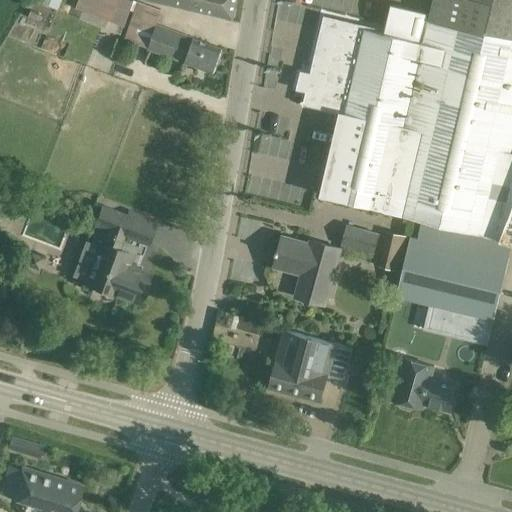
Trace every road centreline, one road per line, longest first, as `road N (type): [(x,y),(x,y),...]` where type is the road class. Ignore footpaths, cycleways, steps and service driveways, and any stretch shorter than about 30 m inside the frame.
road 1 (unclassified): [(167,430),(210,261),(256,0)]
road 2 (secondary): [(461,511),(167,430)]
road 3 (secondary): [(167,430),(0,383)]
